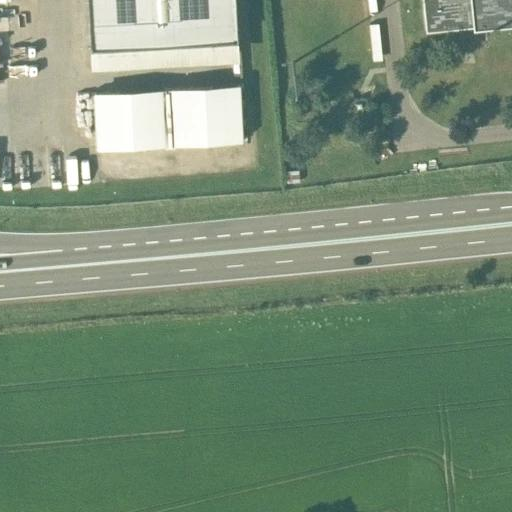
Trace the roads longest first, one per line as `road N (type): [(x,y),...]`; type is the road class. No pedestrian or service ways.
road 1 (trunk): [(0,285),(511,237)]
road 2 (trunk): [(511,215),(133,252)]
road 3 (trunk): [(133,252),(0,264)]
road 4 (trunk): [(133,252),(0,243)]
